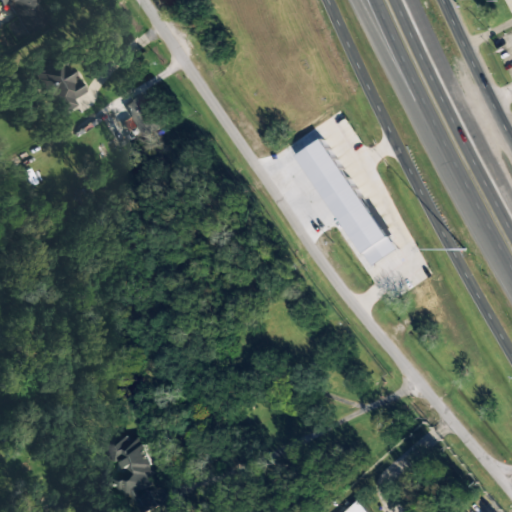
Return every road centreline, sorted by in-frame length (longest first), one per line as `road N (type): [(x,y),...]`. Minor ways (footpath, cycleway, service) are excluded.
road 1 (tertiary): [(511,493),(339,284),(144,0)]
road 2 (tertiary): [(332,0),(422,189),(511,351)]
road 3 (motorway): [(378,0),(509,265)]
road 4 (motorway): [(511,228),(397,0)]
road 5 (motorway): [(354,0),(410,105),(453,165)]
road 6 (tertiary): [(511,146),(442,0)]
